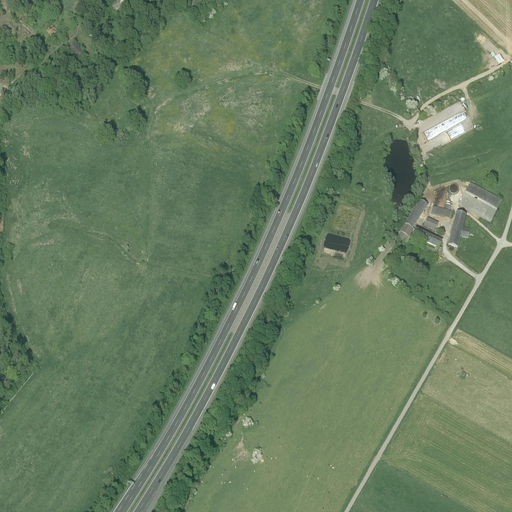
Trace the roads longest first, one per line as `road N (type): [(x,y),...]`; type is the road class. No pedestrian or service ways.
road 1 (motorway): [(360,0),(278,218),(225,332),(123,511)]
road 2 (motorway): [(137,511),(237,339),(290,224),(373,0)]
road 3 (track): [(346,511),(479,280),(445,249),(456,208)]
road 4 (track): [(281,72),(408,125),(430,101),(511,64)]
road 5 (track): [(0,0),(59,48),(107,0)]
road 6 (track): [(59,0),(17,52),(0,103)]
